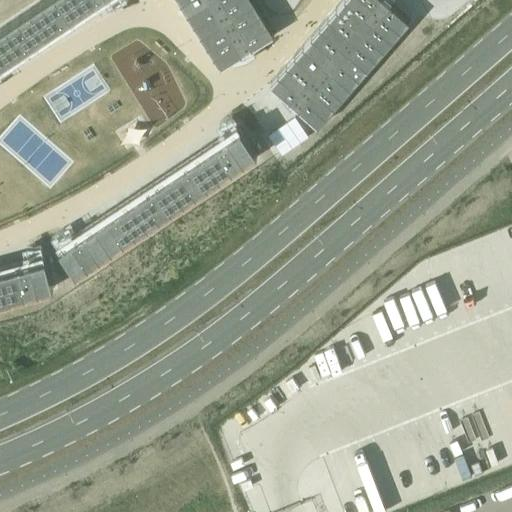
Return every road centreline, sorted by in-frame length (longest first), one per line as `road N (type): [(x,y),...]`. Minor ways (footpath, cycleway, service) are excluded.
road 1 (tertiary): [(0,460),(172,373),(511,86)]
road 2 (tertiary): [(511,41),(159,329),(0,416)]
